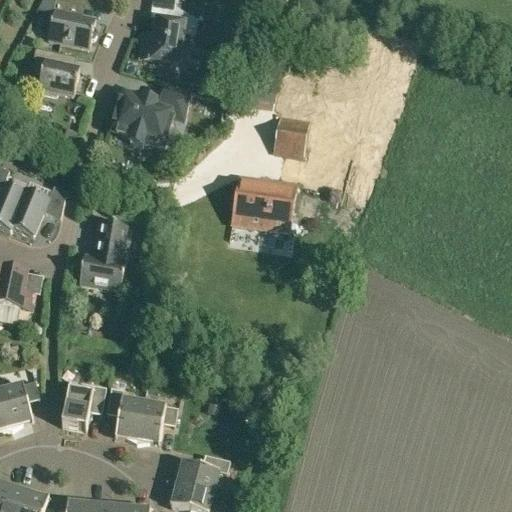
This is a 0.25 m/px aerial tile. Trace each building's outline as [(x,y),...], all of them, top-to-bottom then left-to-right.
[(143,46),(141,62),(178,68),(183,37),(195,39),(197,24),(202,25),(203,15),(178,1),(176,13),(174,25),(157,23),(155,36),(155,38),(153,47),(143,46)] [(48,44),(89,53),(91,44),(95,43),(96,40),(97,37),(96,34),(94,32),(96,23),(65,17),(67,5),(55,2),(52,15),(54,15),(48,44)] [(35,54),(30,74),(42,76),(39,93),(42,94),(41,97),(57,100),(58,97),(74,101),(80,73),(74,72),(56,68),(59,56),(35,51),(35,54)] [(184,126),(189,100),(166,93),(161,108),(156,106),(155,105),(155,107),(144,104),(145,102),(143,102),(124,96),(112,135),(131,141),(130,146),(143,150),(144,145),(163,151),(172,122),(184,126)] [(281,120),(274,156),(303,161),(309,125),(281,120)] [(67,131),(63,140),(74,146),(79,137),(67,131)] [(9,175),(0,171),(0,231),(9,236),(26,195),(24,198),(3,189),(9,175)] [(239,180),(231,228),(247,231),(245,242),(257,243),(259,232),(289,237),(297,189),(239,180)] [(26,195),(9,236),(10,236),(12,232),(33,241),(44,216),(60,223),(66,196),(54,191),(48,204),(26,195)] [(95,262),(84,260),(79,288),(121,296),(126,267),(120,266),(127,230),(102,225),(95,262)] [(26,277),(2,272),(0,284),(0,307),(31,314),(34,299),(22,296),(26,277)] [(186,337),(172,345),(181,360),(195,352),(186,337)] [(35,386),(1,394),(12,435),(23,427),(33,425),(28,406),(40,403),(35,386)] [(70,386),(62,430),(77,433),(78,431),(85,433),(85,434),(86,434),(89,417),(102,419),(106,392),(70,386)] [(125,442),(137,448),(144,407),(122,403),(124,395),(111,393),(107,418),(119,420),(115,440),(125,442)] [(0,433),(12,435),(1,394),(0,394),(0,433)] [(178,413),(144,407),(137,448),(150,446),(159,448),(163,428),(175,431),(178,413)] [(210,408),(208,417),(219,420),(221,411),(210,408)] [(180,476),(173,487),(214,497),(219,476),(227,478),(230,466),(205,459),(202,471),(183,466),(180,476)] [(0,511),(2,511),(9,491),(0,488),(0,487),(0,511)] [(209,511),(214,497),(173,487),(174,500),(172,510),(180,511),(209,511)] [(2,511),(23,511),(29,493),(18,493),(9,491),(2,511)] [(29,493),(23,511),(45,511),(48,503),(39,500),(29,493)]
